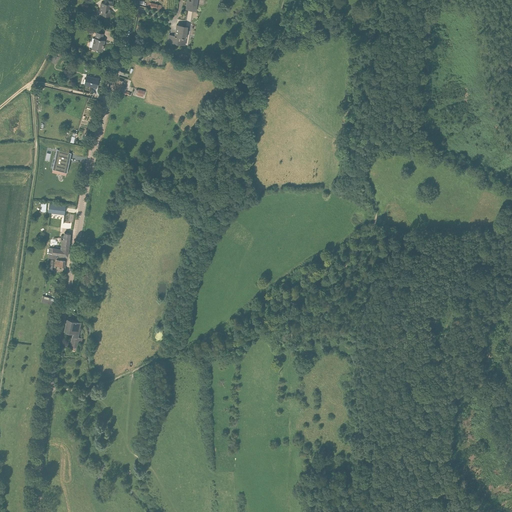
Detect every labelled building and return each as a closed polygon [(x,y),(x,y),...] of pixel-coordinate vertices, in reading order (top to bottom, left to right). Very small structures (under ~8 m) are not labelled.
[(104,11),(103,15),(109,16),(111,7),(113,7),(114,1),(108,0),(104,0),(104,3),(101,3),(100,10),(104,11)] [(187,0),(186,9),(196,11),(197,0),(187,0)] [(182,28),(182,25),(177,24),(175,36),(169,35),(168,42),(185,45),(186,40),(185,38),(186,28),(182,28)] [(94,37),(91,48),(102,51),(105,40),(102,39),(103,34),(96,32),(95,38),(94,37)] [(97,87),(99,79),(93,78),(93,77),(86,76),(84,84),(92,86),(97,87)] [(121,85),(122,80),(118,79),(115,90),(121,92),(123,86),(121,85)] [(57,150),(53,169),(67,173),(71,153),(57,150)] [(49,203),(48,212),(50,212),(64,214),(65,205),(49,203)] [(61,247),(69,248),(70,233),(64,232),(64,236),(61,235),(61,239),(62,239),(61,247)] [(58,248),(59,247),(56,246),(55,248),(52,248),(52,254),(48,253),(47,258),(56,259),(56,254),(59,255),(59,252),(60,253),(60,250),(59,250),(59,249),(58,248)] [(61,247),(59,247),(58,248),(59,249),(59,250),(60,250),(60,253),(59,252),(59,255),(68,256),(69,248),(61,247)] [(80,327),(81,322),(67,319),(64,330),(73,332),(70,346),(71,346),(70,350),(72,351),(73,350),(75,351),(76,347),(77,348),(78,342),(81,343),(82,338),(79,337),(78,337),(80,327)]
